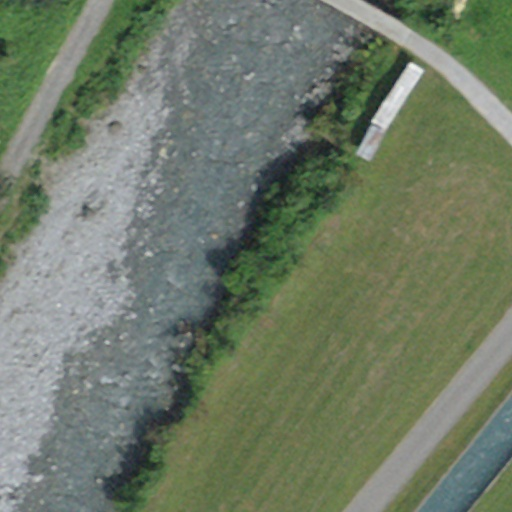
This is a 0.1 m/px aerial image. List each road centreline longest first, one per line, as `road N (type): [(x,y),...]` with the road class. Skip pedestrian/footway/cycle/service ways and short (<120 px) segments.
road 1 (unclassified): [(511,331),(361,511)]
road 2 (track): [(511,126),(447,68),(337,0)]
